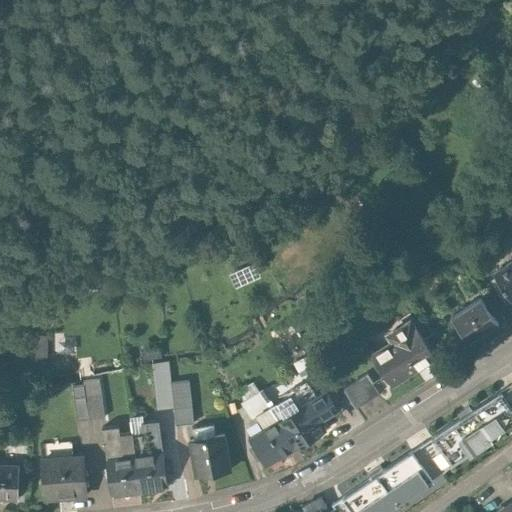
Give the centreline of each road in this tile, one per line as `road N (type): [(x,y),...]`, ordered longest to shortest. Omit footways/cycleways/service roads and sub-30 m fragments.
road 1 (track): [(329,0),(250,78),(174,130),(0,199)]
road 2 (residential): [(255,511),(350,462),(511,355)]
